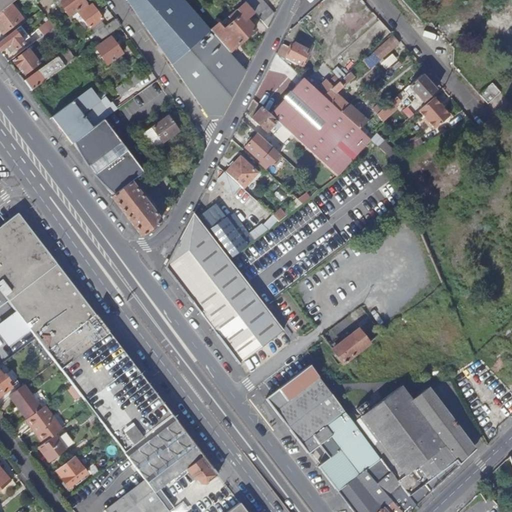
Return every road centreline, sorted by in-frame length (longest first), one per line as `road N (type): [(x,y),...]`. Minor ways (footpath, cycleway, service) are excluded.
road 1 (primary): [(41,191),(92,272),(275,511)]
road 2 (primary): [(322,511),(122,249)]
road 3 (primary): [(299,511),(159,329)]
road 4 (primary): [(41,191),(159,329)]
road 5 (residential): [(114,0),(219,141)]
road 6 (residential): [(289,0),(219,141)]
road 7 (primary): [(93,224),(0,99)]
road 8 (residential): [(219,141),(166,236),(122,249)]
road 9 (primary): [(159,329),(93,224)]
